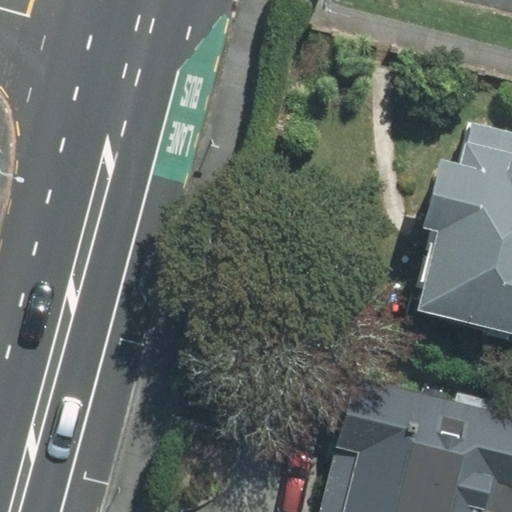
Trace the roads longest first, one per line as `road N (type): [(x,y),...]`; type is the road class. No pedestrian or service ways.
road 1 (primary): [(126,41),(0,503)]
road 2 (residential): [(126,41),(0,5)]
